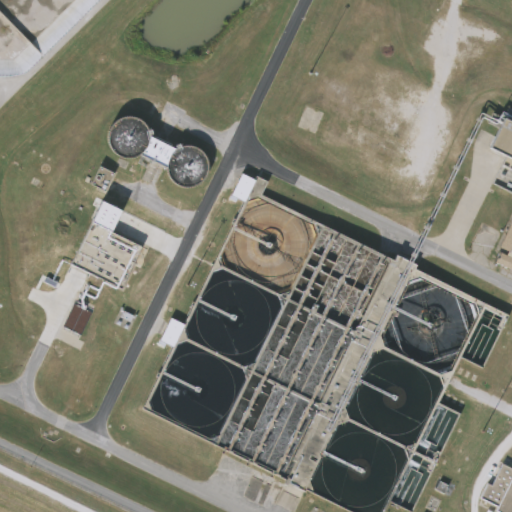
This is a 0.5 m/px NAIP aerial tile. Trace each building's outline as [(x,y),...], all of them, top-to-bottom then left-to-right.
[(148,130),(151,129),(153,134),(150,136),(176,148),(175,145),(180,143),(182,146),(191,145),(200,149),(205,154),(208,161),(209,167),(207,175),(202,180),(195,185),(188,186),(181,185),(172,177),(169,167),(155,161),(154,163),(151,162),(150,166),(140,162),(143,155),(140,154),(130,157),(120,154),(112,147),(108,137),(109,129),(112,123),(118,119),(124,116),(132,116),(141,120),(145,124),(148,130)] [(511,117),(511,191),(496,184),(510,155),(495,148),(511,117)] [(108,187),(106,190),(92,183),(101,165),(116,172),(108,187)] [(102,173),(87,166),(79,184),(94,190),(102,173)] [(244,173),(256,179),(258,175),(269,181),(263,193),(397,260),(400,254),(420,264),(418,269),(511,315),(484,367),(462,357),(440,403),(462,413),(413,511),(392,502),(386,511),(351,511),(309,490),(308,492),(289,482),(284,480),(285,478),(142,407),(173,344),(160,337),(170,317),(185,323),(245,201),(233,195),(244,173)] [(254,182),(229,173),(219,197),(233,202),(223,228),(238,234),(251,202),(247,200),(254,182)] [(135,265),(123,288),(73,264),(101,209),(120,218),(114,231),(144,246),(135,265)] [(511,256),(511,259),(511,272),(493,263),(498,253),(506,257),(508,253),(498,248),(511,219),(511,256)] [(80,313),(62,304),(52,326),(69,334),(80,313)] [(148,340),(161,347),(172,324),(158,318),(148,340)] [(511,511),(500,511),(502,508),(483,498),(490,484),(493,485),(504,464),(511,467),(511,511)]
